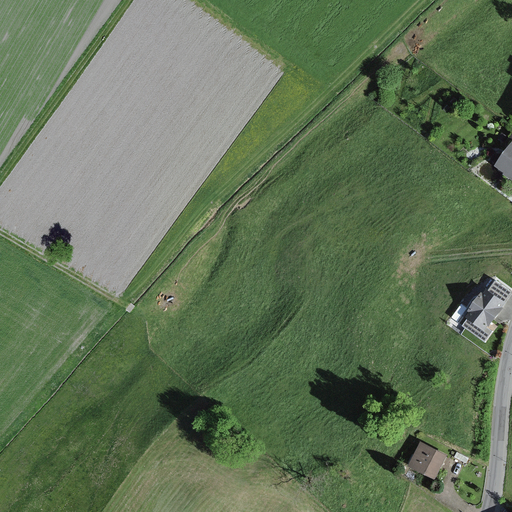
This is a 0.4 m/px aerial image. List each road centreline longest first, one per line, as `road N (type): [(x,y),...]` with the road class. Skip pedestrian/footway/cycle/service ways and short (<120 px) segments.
road 1 (track): [(417,0),(208,202),(122,303),(0,233)]
road 2 (residential): [(511,345),(487,511)]
